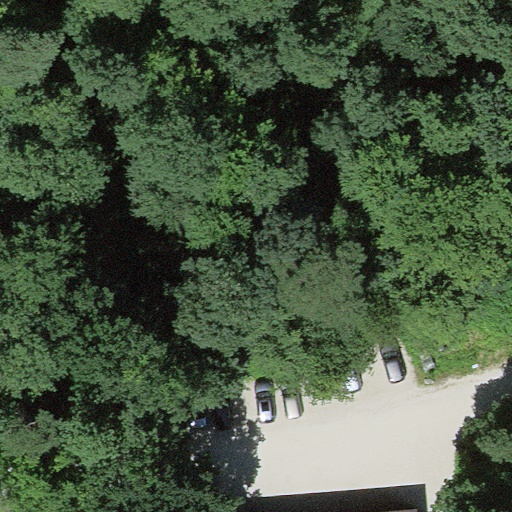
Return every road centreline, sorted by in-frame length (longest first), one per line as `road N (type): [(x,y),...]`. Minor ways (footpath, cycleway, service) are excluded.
road 1 (track): [(121,471),(393,427),(511,383)]
road 2 (residential): [(121,471),(0,477)]
